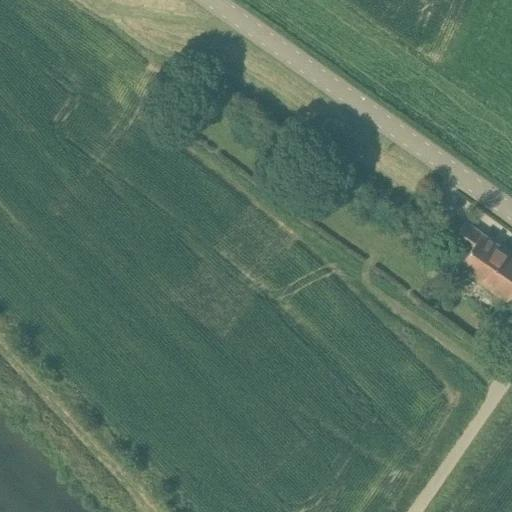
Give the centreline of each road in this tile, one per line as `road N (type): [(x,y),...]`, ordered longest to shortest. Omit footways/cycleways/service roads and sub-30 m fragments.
road 1 (tertiary): [(511,214),(210,0)]
road 2 (unclassified): [(511,372),(416,511)]
